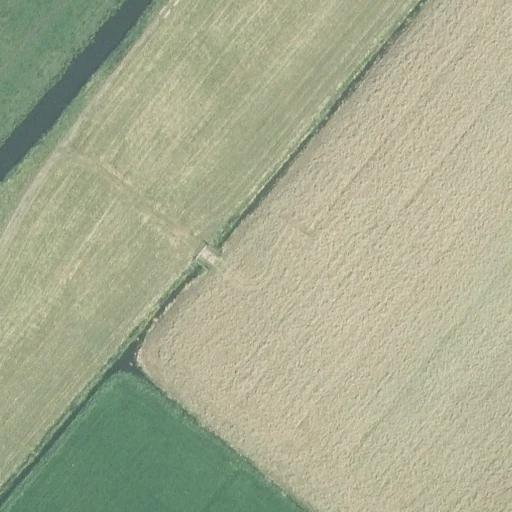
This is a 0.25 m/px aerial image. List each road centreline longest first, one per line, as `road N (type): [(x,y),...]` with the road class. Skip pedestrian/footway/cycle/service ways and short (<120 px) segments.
road 1 (track): [(0,249),(58,151),(257,284)]
road 2 (track): [(58,151),(176,0)]
